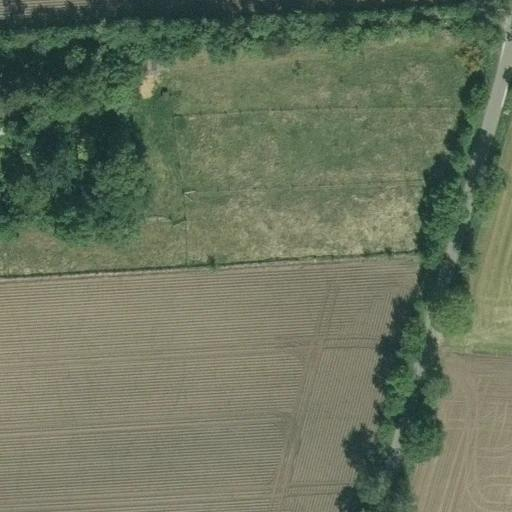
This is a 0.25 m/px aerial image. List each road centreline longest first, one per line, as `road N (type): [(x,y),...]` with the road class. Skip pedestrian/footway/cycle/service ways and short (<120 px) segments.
road 1 (track): [(511,11),(0,34)]
road 2 (residential): [(378,511),(511,61)]
